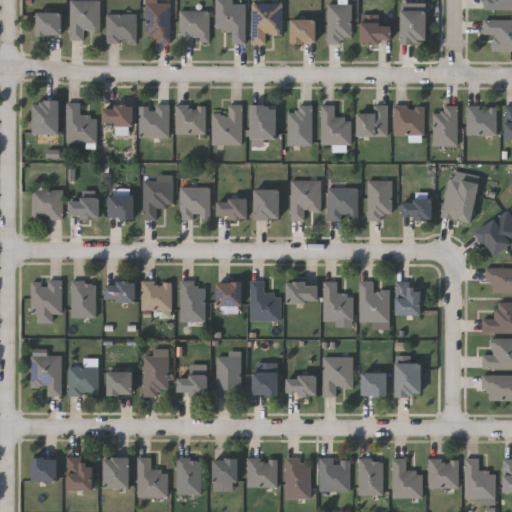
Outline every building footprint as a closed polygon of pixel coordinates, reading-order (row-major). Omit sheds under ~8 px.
[(70,0),(100,0),(100,30),(83,30),(83,39),(70,39),(70,0)] [(170,2),(170,42),(155,42),(155,38),(145,38),(145,0),(155,0),(155,2),(170,2)] [(511,0),(511,8),(508,8),(484,8),(484,0),(511,0)] [(245,3),(245,42),(232,42),(232,30),(215,30),(215,3),(245,3)] [(266,33),(266,42),(252,42),(252,3),(282,3),(282,33),(266,33)] [(351,3),(351,40),(327,40),(327,3),(351,3)] [(401,9),(427,9),(427,42),(401,42),(401,9)] [(209,41),(179,41),(179,10),(209,10),(209,41)] [(37,34),(37,11),(62,11),(62,34),(37,34)] [(106,42),(106,13),(136,13),(136,42),(106,42)] [(291,18),(317,18),(317,41),(291,41),(291,18)] [(511,18),(511,50),(492,50),(492,33),(483,33),(483,18),(511,18)] [(360,21),(391,21),(391,41),(360,41),(360,21)] [(59,133),(33,133),(33,100),(59,100),(59,133)] [(66,141),(66,102),(80,102),(80,114),(96,114),(96,141),(66,141)] [(242,144),(212,144),(212,112),(228,112),(228,103),(242,103),(242,144)] [(133,124),(103,124),(103,104),(133,104),(133,124)] [(169,136),(139,136),(139,104),(169,104),(169,136)] [(205,133),(176,133),(176,104),(205,104),(205,133)] [(263,144),(252,144),(252,104),(277,104),(277,138),(263,138),(263,144)] [(311,144),(288,144),(288,111),(297,111),(297,104),(311,104),(311,144)] [(321,105),(334,105),(334,116),(351,116),(351,143),(321,143),(321,105)] [(387,135),(358,135),(358,112),(375,112),(375,105),(387,105),(387,135)] [(424,134),(393,134),(393,105),(424,105),(424,134)] [(433,145),(433,111),(442,111),(442,105),(457,105),(457,145),(433,145)] [(496,134),(466,134),(466,106),(496,106),(496,134)] [(480,178),(472,221),(442,216),(450,172),(480,178)] [(156,205),(156,218),(143,218),(143,179),(173,179),(173,205),(156,205)] [(291,219),(291,179),(321,179),(321,210),(304,210),(304,219),(291,219)] [(391,213),(383,213),(383,219),(367,219),(367,180),(391,180),(391,213)] [(180,217),(180,186),(210,186),(210,217),(180,217)] [(327,219),(327,187),(358,187),(358,219),(327,219)] [(255,188),(280,188),(280,217),(255,217),(255,188)] [(62,218),(32,218),(32,189),(62,189),(62,218)] [(134,217),(109,217),(109,193),(134,193),(134,217)] [(100,197),(100,217),(69,217),(69,197),(100,197)] [(248,217),(217,217),(217,197),(248,197),(248,217)] [(433,217),(402,217),(402,199),(433,199),(433,217)] [(508,267),(511,267),(511,292),(508,292),(492,292),(492,281),(484,281),(484,267),(508,267)] [(180,321),(180,279),(196,279),(196,286),(205,286),(205,321),(180,321)] [(31,280),(61,280),(61,312),(31,312),(31,280)] [(95,280),(95,316),(71,316),(71,280),(95,280)] [(136,300),(106,300),(106,280),(136,280),(136,300)] [(171,309),(141,309),(141,280),(171,280),(171,309)] [(264,280),(264,292),(280,292),(280,320),(250,320),(250,280),(264,280)] [(336,280),(336,292),(352,292),(352,325),(336,325),(336,321),(323,321),(323,280),(336,280)] [(359,320),(359,280),(372,280),(372,290),(389,290),(389,320),(359,320)] [(217,281),(242,281),(242,305),(217,305),(217,281)] [(288,301),(288,281),(318,281),(318,301),(288,301)] [(421,313),(395,313),(395,282),(421,282),(421,313)] [(508,301),(511,301),(511,331),(508,331),(482,331),(482,318),(495,318),(495,301),(508,301)] [(511,368),(508,368),(481,368),(481,354),(491,354),(491,337),(508,337),(511,337),(511,368)] [(153,355),(153,349),(168,349),(168,389),(159,389),(159,396),(143,396),(143,355),(153,355)] [(31,385),(31,355),(61,355),(61,395),(47,395),(47,385),(31,385)] [(216,395),(216,356),(240,356),(240,395),(216,395)] [(322,356),(352,356),(352,387),(337,387),(337,396),(322,396),(322,356)] [(396,395),(396,361),(421,361),(421,395),(396,395)] [(98,394),(68,394),(68,366),(98,366),(98,394)] [(178,394),(178,371),(191,371),(191,366),(202,366),(202,372),(209,372),(209,394),(178,394)] [(108,394),(108,371),(133,371),(133,394),(108,394)] [(278,371),(278,395),(254,395),(254,371),(278,371)] [(362,395),(362,372),(388,372),(388,395),(362,395)] [(508,374),(511,374),(511,399),(508,399),(488,399),(488,390),(481,390),(481,374),(508,374)] [(287,375),(317,375),(317,395),(287,395),(287,375)] [(32,457),(57,457),(57,480),(32,480),(32,457)] [(67,489),(67,457),(92,457),(92,489),(67,489)] [(130,457),(130,487),(104,487),(104,457),(130,457)] [(137,457),(151,457),(151,469),(167,469),(167,496),(137,496),(137,457)] [(201,493),(176,493),(176,457),(201,457),(201,493)] [(300,457),(300,464),(309,464),(309,497),(285,497),(285,457),(300,457)] [(349,490),(319,490),(319,457),(349,457),(349,490)] [(382,494),(358,494),(358,457),(382,457),(382,494)] [(392,457),(405,457),(405,469),(421,469),(421,496),(392,496),(392,457)] [(238,458),(238,481),(213,481),(213,458),(238,458)] [(277,458),(277,486),(246,486),(246,458),(277,458)] [(428,487),(428,458),(458,458),(457,487),(428,487)] [(464,497),(464,458),(477,458),(477,470),(494,470),(494,497),(464,497)]
